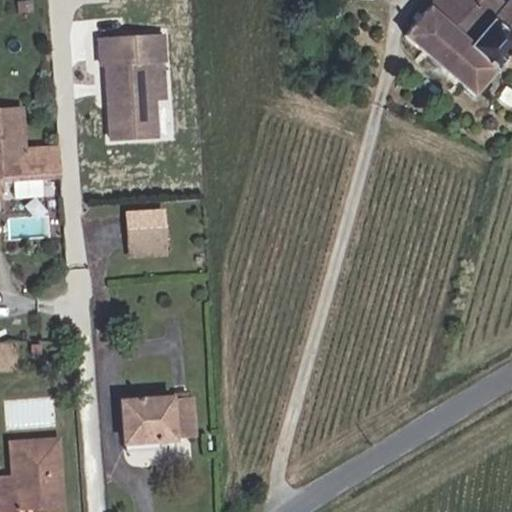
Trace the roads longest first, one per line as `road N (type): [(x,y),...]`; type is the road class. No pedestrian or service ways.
road 1 (unknown): [(429,0),(249,511)]
road 2 (residential): [(297,511),(511,379)]
